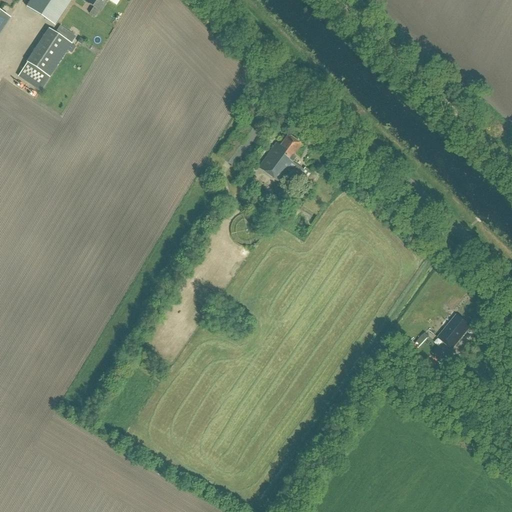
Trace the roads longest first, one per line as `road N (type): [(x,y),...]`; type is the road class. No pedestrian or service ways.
road 1 (unclassified): [(511,281),(223,0)]
road 2 (track): [(511,172),(334,0)]
